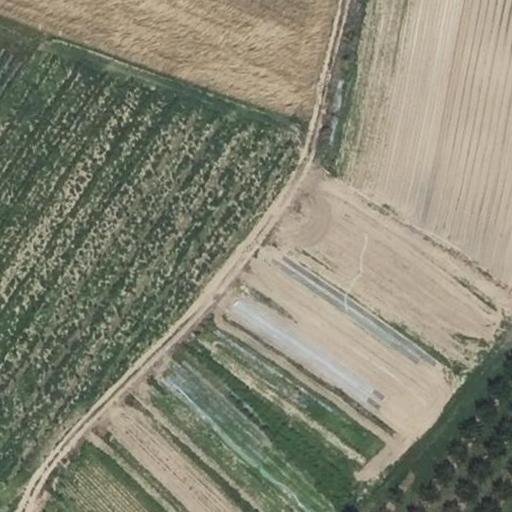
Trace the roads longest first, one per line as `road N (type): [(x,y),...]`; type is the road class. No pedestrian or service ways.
road 1 (track): [(21,511),(40,475),(213,295),(290,191),(314,150),(348,0)]
road 2 (track): [(302,172),(511,293)]
